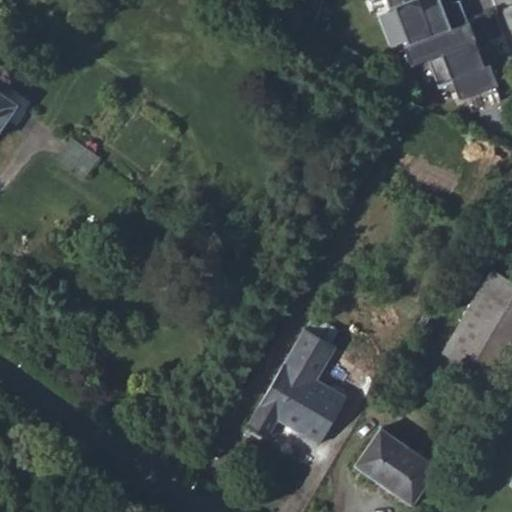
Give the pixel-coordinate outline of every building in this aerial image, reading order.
[(383,0),(400,47),(408,44),(452,28),(441,0),(383,0)] [(452,28),(408,44),(414,63),(446,51),(463,98),(499,84),(491,63),(485,65),(469,22),(452,28)] [(0,129),(16,105),(0,94),(0,129)] [(73,138),(62,155),(87,171),(98,154),(73,138)] [(511,296),(481,277),(432,355),(484,388),(511,344),(511,296)] [(313,380),(332,347),(302,330),(244,431),(261,441),(272,423),(315,448),(344,398),(313,380)] [(425,467),(372,431),(350,463),(369,476),(367,480),(401,502),(425,467)]
